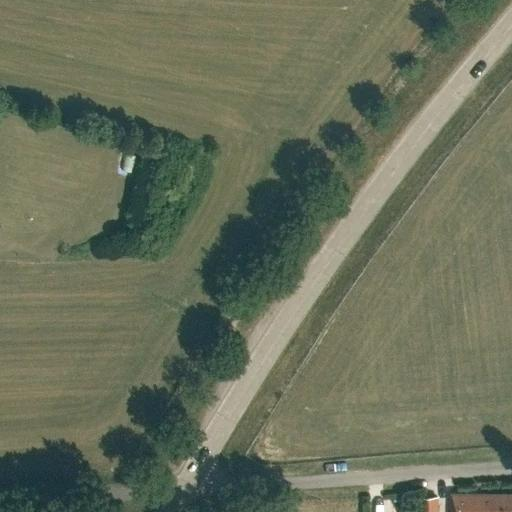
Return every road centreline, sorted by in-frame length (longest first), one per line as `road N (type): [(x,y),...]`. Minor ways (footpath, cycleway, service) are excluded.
road 1 (unclassified): [(185,488),(316,280),(511,22)]
road 2 (unclassified): [(185,488),(511,467)]
road 3 (unclassified): [(0,497),(185,488)]
